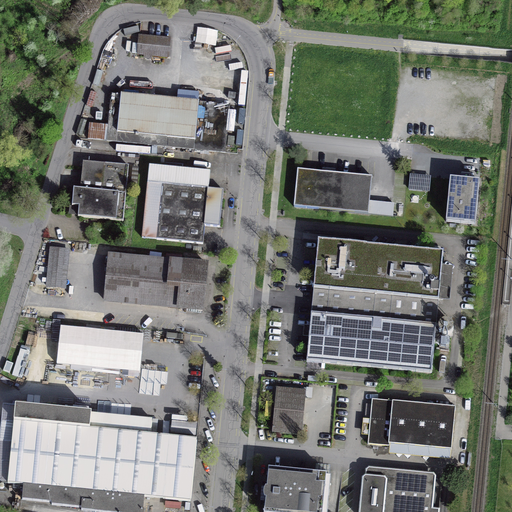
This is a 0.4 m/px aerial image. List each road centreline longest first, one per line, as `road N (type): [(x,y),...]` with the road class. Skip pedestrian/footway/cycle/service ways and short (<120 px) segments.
road 1 (unclassified): [(0,357),(74,111),(107,30),(150,12),(223,21),(251,38)]
road 2 (unclassified): [(221,511),(263,80),(251,38)]
